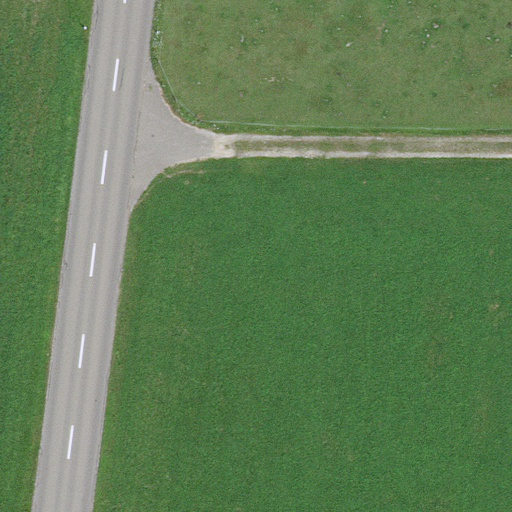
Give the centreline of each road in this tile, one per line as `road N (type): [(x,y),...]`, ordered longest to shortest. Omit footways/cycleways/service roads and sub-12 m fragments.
road 1 (secondary): [(124,0),(62,511)]
road 2 (track): [(106,144),(511,146)]
